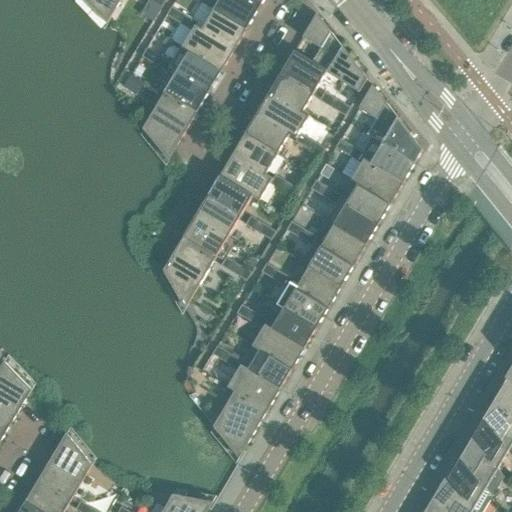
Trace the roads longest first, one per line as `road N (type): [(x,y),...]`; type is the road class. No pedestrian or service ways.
road 1 (residential): [(465,140),(243,511)]
road 2 (residential): [(388,511),(511,304)]
road 3 (residential): [(277,0),(196,138),(198,155),(221,159)]
road 4 (residential): [(221,159),(312,0)]
road 5 (residential): [(348,0),(465,140)]
road 6 (residential): [(8,511),(40,449),(33,438),(21,438),(0,467)]
